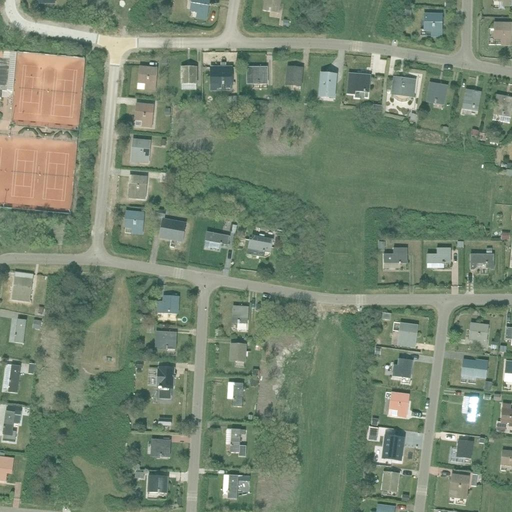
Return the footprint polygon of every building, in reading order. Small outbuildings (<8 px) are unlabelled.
[(192,0),(190,12),(191,12),(191,11),(207,14),(207,13),(208,0),(192,0)] [(277,15),(279,0),(265,0),(265,1),(264,1),(262,11),(269,12),(270,13),(271,9),(277,11),(277,14),(277,15)] [(425,16),(425,15),(424,31),(425,31),(425,30),(431,30),(431,37),(441,37),(441,31),(441,30),(441,15),(440,15),(440,16),(425,16)] [(495,24),(495,23),(494,40),(495,40),(495,39),(501,39),(501,46),(511,46),(511,40),(511,39),(511,24),(510,24),(510,25),(495,24)] [(10,60),(0,59),(0,87),(7,88),(10,60)] [(196,69),(190,68),(190,66),(189,66),(189,68),(182,68),(182,84),(187,84),(187,85),(188,85),(188,82),(195,82),(195,86),(196,86),(196,69)] [(267,68),(260,68),(260,66),(260,68),(253,69),(253,68),(247,68),(247,84),(258,84),(258,85),(259,85),(259,82),(266,82),(266,86),(267,86),(267,68)] [(140,68),(140,67),(138,89),(154,91),(155,84),(156,84),(155,84),(156,69),(156,70),(140,68)] [(296,70),(296,67),(295,67),(295,70),(288,69),(286,85),(291,85),(291,86),(293,86),(293,83),(300,83),(300,87),(300,88),(302,70),(296,70)] [(231,68),(211,68),(211,84),(217,84),(217,89),(231,89),(231,86),(231,68)] [(321,74),(319,95),(334,96),(336,75),(332,75),(332,73),(330,73),(325,72),(325,74),(321,74)] [(354,95),(354,92),(368,93),(370,76),(348,74),(346,94),(354,95)] [(408,80),(408,81),(393,79),(394,79),(392,94),(391,94),(391,95),(413,98),(415,81),(408,80)] [(440,86),(441,83),(440,83),(440,86),(430,84),(427,102),(436,104),(436,101),(443,102),(442,109),(446,87),(440,86)] [(476,112),(480,93),(466,91),(462,109),(463,110),(463,109),(476,112)] [(511,99),(508,98),(508,96),(508,95),(507,98),(497,96),(493,115),(503,116),(503,115),(510,116),(509,119),(510,119),(511,107),(511,99)] [(137,106),(137,104),(134,126),(151,128),(152,122),(152,121),(151,121),(153,106),(152,106),(152,107),(137,106)] [(134,141),(134,140),(133,140),(131,162),(148,164),(148,157),(149,158),(149,157),(148,157),(150,142),(149,142),(149,143),(134,141)] [(130,177),(130,176),(128,198),(144,199),(145,193),(146,193),(145,193),(146,178),(146,179),(130,177)] [(127,213),(127,212),(125,229),(126,229),(126,228),(142,229),(142,228),(143,213),(142,215),(127,213)] [(185,225),(164,221),(163,221),(160,238),(182,242),(185,225)] [(228,246),(229,237),(206,233),(205,242),(220,244),(220,245),(221,245),(222,244),(227,245),(227,246),(228,246)] [(247,250),(246,255),(264,258),(265,252),(270,253),(270,254),(272,245),(269,244),(270,239),(252,236),(251,241),(249,241),(247,250)] [(407,264),(407,249),(393,249),(393,255),(383,255),(383,264),(384,264),(399,264),(399,265),(400,265),(400,263),(406,263),(406,264),(407,264)] [(449,264),(450,264),(450,249),(436,249),(436,255),(427,255),(427,264),(442,264),(442,265),(444,265),(444,264),(449,264)] [(494,255),(491,255),(491,253),(486,253),(486,255),(470,255),(470,271),(474,271),(475,269),(475,268),(477,266),(477,264),(486,264),(486,269),(494,269),(494,255)] [(30,295),(31,280),(15,278),(12,300),(29,302),(30,295)] [(158,302),(157,312),(163,313),(163,314),(164,314),(168,314),(168,315),(169,315),(170,315),(176,315),(176,316),(177,316),(178,298),(176,298),(172,298),(172,296),(172,295),(171,295),(171,298),(164,297),(163,302),(158,302)] [(241,308),(242,305),(241,305),(241,308),(234,308),(234,307),(233,307),(232,323),(237,324),(237,330),(246,331),(246,325),(247,308),(241,308)] [(24,344),(26,321),(17,320),(17,321),(15,335),(15,337),(16,337),(15,343),(14,343),(24,344)] [(416,327),(401,325),(394,324),(392,339),(399,340),(399,341),(399,339),(416,342),(416,341),(415,341),(417,326),(416,326),(416,327)] [(472,325),(472,324),(471,324),(469,341),(470,341),(470,340),(476,340),(475,347),(486,348),(487,341),(486,341),(488,326),(487,326),(487,327),(472,325)] [(170,334),(170,331),(169,331),(169,334),(162,333),(156,333),(155,350),(166,350),(167,350),(168,347),(174,347),(174,352),(175,352),(176,334),(170,334)] [(232,346),(232,345),(231,345),(230,361),(235,362),(235,363),(237,363),(237,359),(244,360),(244,364),(245,346),(232,346)] [(406,361),(407,358),(406,358),(406,361),(399,360),(399,359),(398,359),(396,377),(401,377),(401,379),(403,379),(403,375),(410,376),(409,380),(410,380),(412,361),(406,361)] [(485,379),(488,362),(475,361),(475,362),(463,361),(461,376),(476,378),(485,379)] [(5,381),(4,388),(8,389),(8,393),(17,394),(17,390),(20,367),(11,366),(7,365),(6,370),(11,371),(10,381),(9,381),(9,382),(5,381)] [(159,399),(169,399),(170,399),(170,389),(173,389),(174,369),(159,368),(159,370),(157,370),(157,371),(159,371),(158,386),(156,386),(156,387),(158,387),(158,388),(159,388),(158,390),(160,390),(159,399)] [(234,384),(229,384),(229,400),(233,400),(233,401),(234,401),(233,407),(242,408),(243,384),(234,384)] [(390,410),(389,416),(401,417),(402,411),(407,411),(406,411),(408,396),(407,397),(392,395),(392,394),(390,410)] [(475,422),(478,399),(469,398),(469,399),(467,413),(467,415),(468,415),(467,421),(466,421),(475,422)] [(511,410),(508,410),(509,405),(502,405),(501,423),(497,423),(497,431),(505,432),(505,424),(508,424),(508,427),(511,427),(511,410)] [(2,434),(2,435),(3,435),(2,441),(15,443),(16,435),(16,433),(12,432),(13,423),(19,424),(21,414),(18,413),(12,413),(5,412),(4,427),(3,427),(3,428),(4,429),(3,434),(2,434)] [(240,431),(231,430),(231,431),(230,445),(230,447),(231,447),(230,453),(238,454),(238,457),(245,458),(246,447),(239,447),(240,435),(245,436),(245,431),(240,431)] [(386,436),(383,459),(400,462),(403,438),(386,436)] [(169,442),(169,439),(163,439),(163,442),(156,441),(155,441),(153,441),(152,441),(151,457),(160,457),(160,458),(161,458),(161,455),(168,455),(168,459),(169,459),(170,442),(169,442)] [(477,444),(473,443),(458,441),(456,458),(471,459),(472,447),(476,448),(477,444)] [(511,466),(511,452),(502,451),(501,465),(511,466)] [(4,458),(4,454),(0,453),(0,481),(6,482),(7,474),(12,475),(14,459),(4,458)] [(392,474),(392,471),(392,474),(385,473),(384,473),(382,491),(387,491),(387,492),(388,492),(389,492),(389,489),(396,490),(395,495),(396,495),(398,475),(392,474)] [(161,478),(162,475),(161,475),(161,478),(154,477),(153,477),(148,477),(147,493),(158,494),(166,495),(166,496),(167,496),(168,478),(161,478)] [(452,476),(453,475),(452,475),(450,492),(451,491),(457,492),(456,498),(466,499),(467,497),(473,497),(473,493),(467,492),(466,492),(468,477),(468,478),(452,476)] [(236,500),(238,477),(229,476),(229,477),(228,491),(227,491),(227,493),(228,493),(228,499),(227,499),(236,500)]
